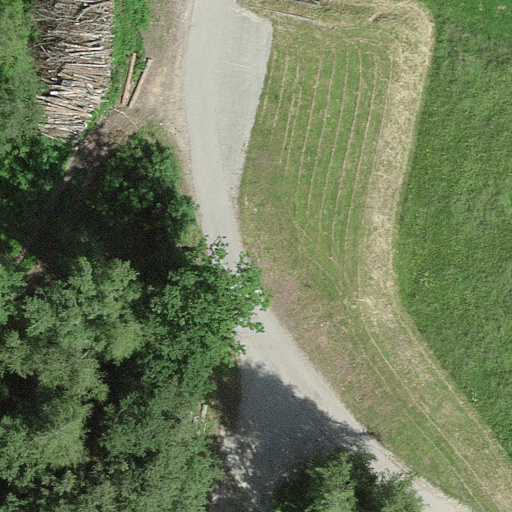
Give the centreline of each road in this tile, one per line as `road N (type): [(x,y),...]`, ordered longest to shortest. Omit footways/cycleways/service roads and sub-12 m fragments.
road 1 (track): [(437,511),(255,414),(185,203)]
road 2 (residential): [(185,203),(218,0)]
